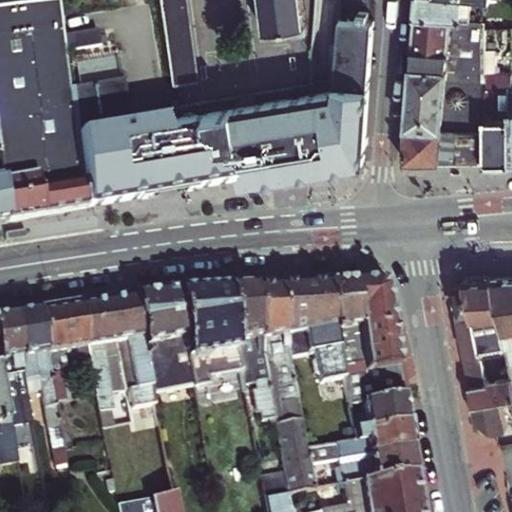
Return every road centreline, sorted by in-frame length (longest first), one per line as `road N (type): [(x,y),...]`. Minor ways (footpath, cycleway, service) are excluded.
road 1 (secondary): [(0,269),(230,235),(377,225)]
road 2 (tertiary): [(411,222),(460,511)]
road 3 (residential): [(392,0),(377,225)]
